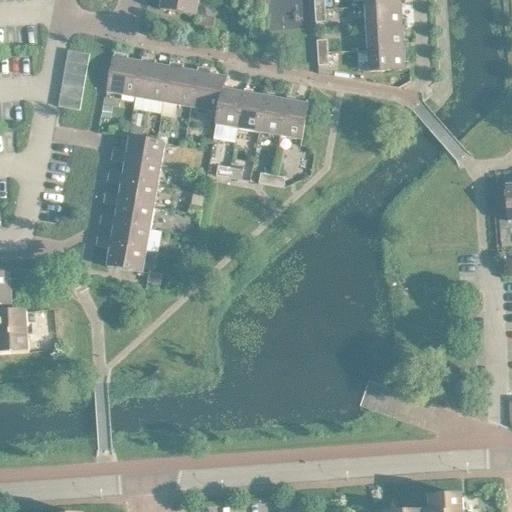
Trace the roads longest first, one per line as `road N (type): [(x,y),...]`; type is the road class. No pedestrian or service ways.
road 1 (residential): [(511,452),(144,478)]
road 2 (residential): [(0,238),(14,237),(27,213),(50,84)]
road 3 (residential): [(144,478),(0,489)]
